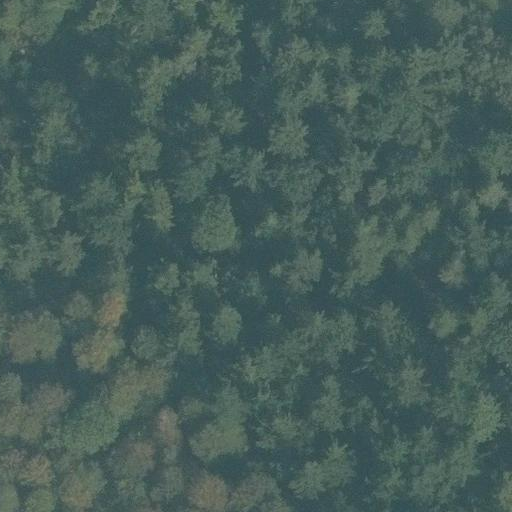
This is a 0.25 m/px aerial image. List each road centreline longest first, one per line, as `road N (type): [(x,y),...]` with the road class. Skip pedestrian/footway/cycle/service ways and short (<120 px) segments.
road 1 (track): [(511,198),(458,126),(408,103),(244,90),(117,126),(0,144)]
road 2 (track): [(0,329),(301,182),(380,180),(511,206)]
road 3 (track): [(222,511),(74,294),(0,216)]
road 4 (track): [(108,511),(76,453),(0,412)]
